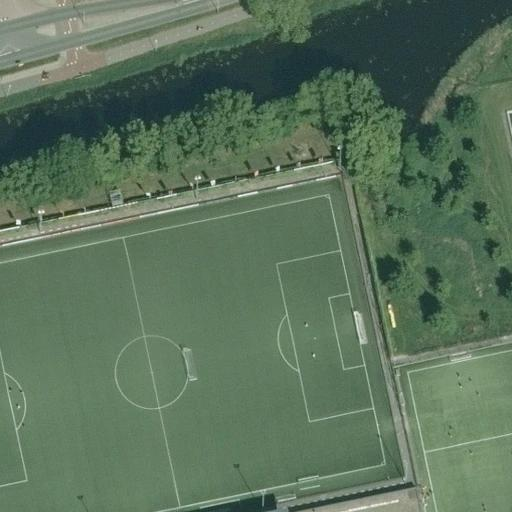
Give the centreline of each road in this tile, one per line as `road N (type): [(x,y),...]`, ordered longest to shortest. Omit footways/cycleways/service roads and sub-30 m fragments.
road 1 (tertiary): [(0,61),(222,0)]
road 2 (tertiary): [(153,0),(0,30)]
